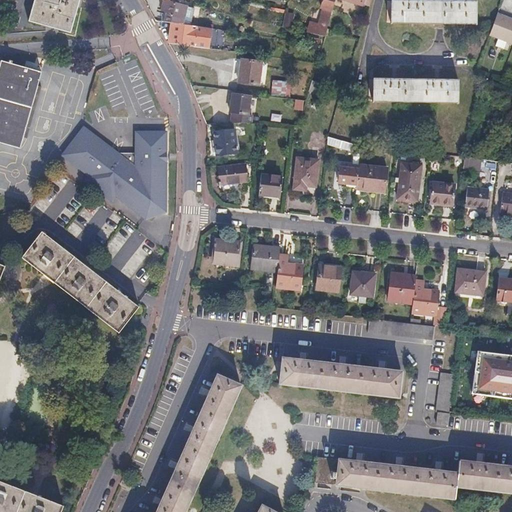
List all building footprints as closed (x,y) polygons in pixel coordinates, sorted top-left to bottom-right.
[(72,35),(82,0),(36,0),(30,23),(72,35)] [(159,10),(161,10),(161,13),(164,13),(162,21),(181,23),(182,17),(178,16),(181,5),(162,0),(159,10)] [(307,33),(324,37),(335,0),(323,0),(322,2),(321,8),(323,9),(318,25),(310,23),(307,33)] [(477,2),(395,0),(387,0),(387,22),(477,24),(477,2)] [(286,13),(283,25),(290,27),(293,15),(286,13)] [(511,19),(495,14),(488,33),(511,42),(511,19)] [(196,27),(171,23),(168,43),(194,47),(196,27)] [(197,26),(196,27),(194,47),(209,49),(211,28),(197,26)] [(262,62),(241,59),(239,82),(259,84),(262,62)] [(8,63),(1,61),(0,63),(0,144),(19,150),(41,73),(11,65),(12,62),(8,61),(8,63)] [(459,81),(369,76),(368,98),(458,103),(459,81)] [(273,80),(272,94),(290,95),(291,81),(273,80)] [(251,97),(232,94),(231,113),(233,113),(232,121),(232,123),(252,123),(252,121),(253,116),(249,115),(251,97)] [(145,217),(163,211),(165,211),(166,159),(163,159),(163,153),(166,153),(166,144),(166,131),(136,130),(136,140),(136,151),(117,151),(84,126),(74,139),(63,153),(145,217)] [(212,130),(212,131),(215,153),(236,151),(233,134),(232,128),(212,130)] [(341,138),(341,140),(338,145),(351,151),(353,147),(354,144),(341,138)] [(463,156),(463,160),(462,167),(479,169),(480,162),(480,158),(463,156)] [(318,159),(296,157),(292,188),(305,190),(306,185),(314,186),(318,159)] [(421,165),(401,162),(396,198),(416,200),(421,165)] [(359,164),(358,169),(356,184),(356,186),(382,190),(385,168),(359,164)] [(244,165),(218,167),(220,181),(218,181),(219,189),(222,188),(221,184),(247,181),(244,165)] [(358,169),(340,166),(338,182),(346,183),(356,184),(358,169)] [(281,175),(260,173),(257,194),(264,194),(278,196),(281,175)] [(453,184),(432,181),(429,204),(453,207),(454,203),(451,202),(453,184)] [(488,190),(466,187),(464,205),(486,208),(488,190)] [(511,193),(501,192),(498,212),(511,213),(511,193)] [(42,230),(20,256),(117,331),(138,305),(42,230)] [(239,242),(215,238),(212,259),(236,263),(239,242)] [(279,247),(252,243),(250,265),(276,268),(278,254),(279,247)] [(278,254),(276,268),(276,271),(274,285),(299,289),(302,264),(303,257),(287,255),(278,254)] [(339,266),(318,264),(315,288),(336,290),(339,266)] [(403,273),(391,271),(386,300),(411,304),(414,280),(414,276),(406,275),(408,267),(404,266),(403,273)] [(484,270),(457,267),(454,291),(481,294),(484,270)] [(373,273),(352,271),(349,293),(370,295),(373,273)] [(511,280),(498,279),(495,305),(511,306),(511,280)] [(425,282),(414,280),(411,304),(410,312),(434,316),(433,326),(434,326),(443,327),(445,307),(435,306),(437,291),(424,289),(425,282)] [(433,326),(368,318),(366,331),(432,339),(434,326),(433,326)] [(511,355),(477,351),(471,396),(511,401),(511,355)] [(400,371),(282,356),(279,382),(397,397),(400,371)] [(454,373),(440,372),(435,411),(437,411),(435,423),(445,425),(447,413),(449,413),(449,410),(454,373)] [(183,511),(238,384),(216,374),(202,405),(189,435),(175,466),(163,492),(154,511),(183,511)] [(457,472),(317,456),(314,481),(454,497),(455,485),(511,491),(511,465),(458,459),(457,472)] [(0,511),(60,511),(63,506),(0,481),(0,511)]
